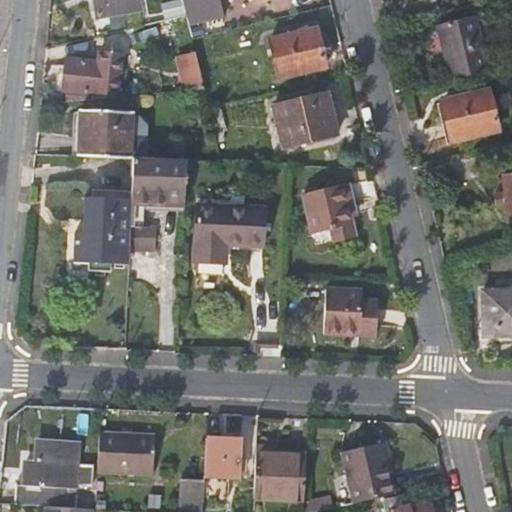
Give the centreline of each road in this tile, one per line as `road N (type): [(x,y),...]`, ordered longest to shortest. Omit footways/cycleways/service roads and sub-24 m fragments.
road 1 (residential): [(0,373),(451,392)]
road 2 (residential): [(356,0),(451,392)]
road 3 (residential): [(27,0),(0,259)]
road 4 (residential): [(451,392),(479,511)]
